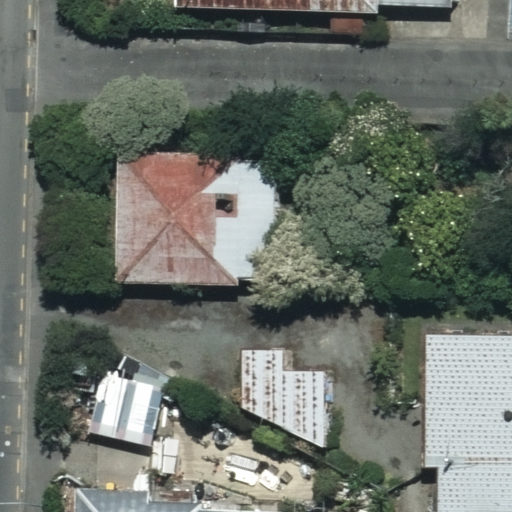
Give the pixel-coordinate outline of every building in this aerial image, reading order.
[(186,0),(186,25),(389,27),(389,13),(460,14),(460,0),(186,0)] [(310,168),(129,163),(126,290),(306,296),(310,168)] [(511,511),(511,341),(437,341),(436,478),(450,478),(449,511),(511,511)] [(288,356),(249,357),(251,459),(335,457),(333,377),(288,379),(288,356)] [(80,511),(200,511),(200,501),(80,503),(80,511)]
